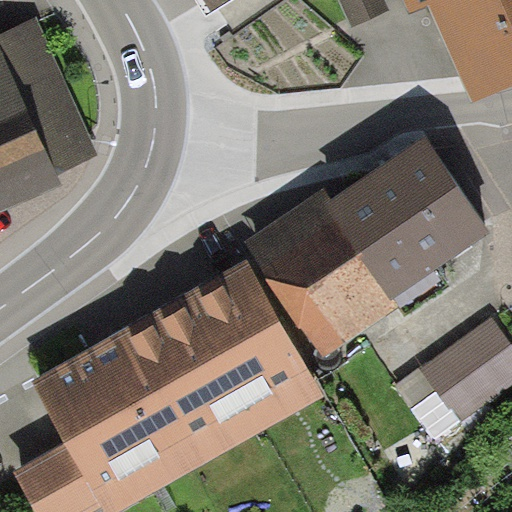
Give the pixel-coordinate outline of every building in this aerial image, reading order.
[(198,0),(208,14),(231,0),(198,0)] [(384,0),(338,0),(352,27),(389,10),(384,0)] [(511,0),(404,0),(413,20),(431,12),(473,106),(511,88),(511,0)] [(0,36),(0,214),(64,188),(59,175),(99,157),(36,20),(0,36)] [(333,205),(327,208),(390,304),(488,235),(428,140),(333,205)] [(327,208),(333,205),(325,192),(239,248),(248,265),(308,370),(397,312),(390,304),(327,208)] [(248,265),(141,325),(218,459),(324,398),(308,370),(248,265)] [(511,386),(511,344),(493,318),(421,371),(471,438),(497,420),(487,406),(511,386)] [(105,511),(124,511),(218,459),(141,325),(34,386),(68,446),(103,508),(105,511)] [(97,511),(103,508),(68,446),(15,476),(35,511),(97,511)]
